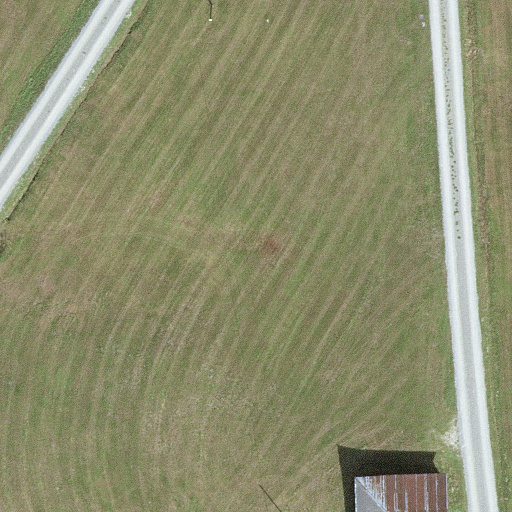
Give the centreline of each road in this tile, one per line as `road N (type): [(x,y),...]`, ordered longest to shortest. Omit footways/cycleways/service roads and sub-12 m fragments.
road 1 (track): [(449,0),(499,511)]
road 2 (track): [(121,0),(0,199)]
